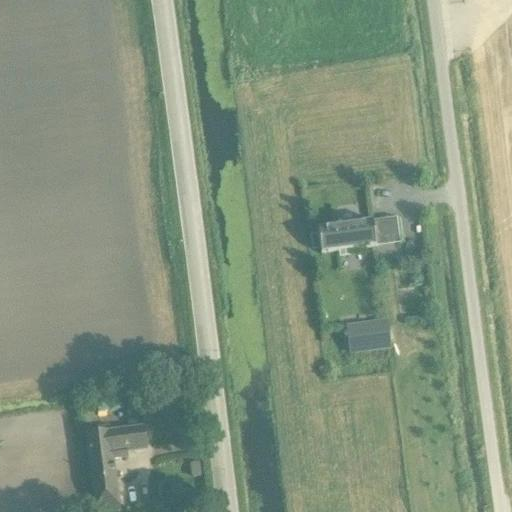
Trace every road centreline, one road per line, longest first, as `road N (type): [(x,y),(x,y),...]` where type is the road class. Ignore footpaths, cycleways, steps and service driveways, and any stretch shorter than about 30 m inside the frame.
road 1 (unclassified): [(497,511),(431,0)]
road 2 (tertiary): [(160,0),(225,511)]
